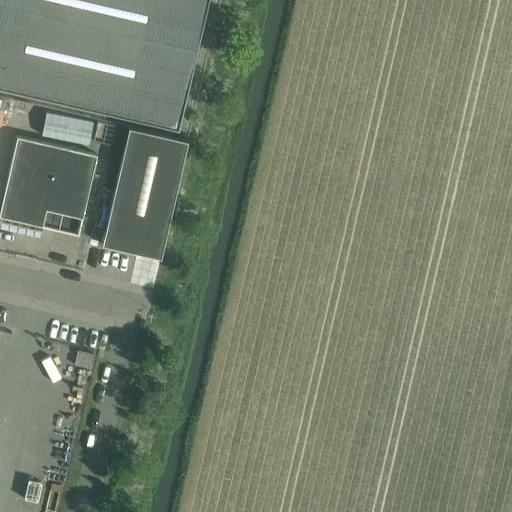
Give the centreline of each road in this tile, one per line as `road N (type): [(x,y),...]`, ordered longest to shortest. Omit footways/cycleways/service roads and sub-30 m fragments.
road 1 (unknown): [(37,286),(0,481)]
road 2 (unclassified): [(147,312),(0,278)]
